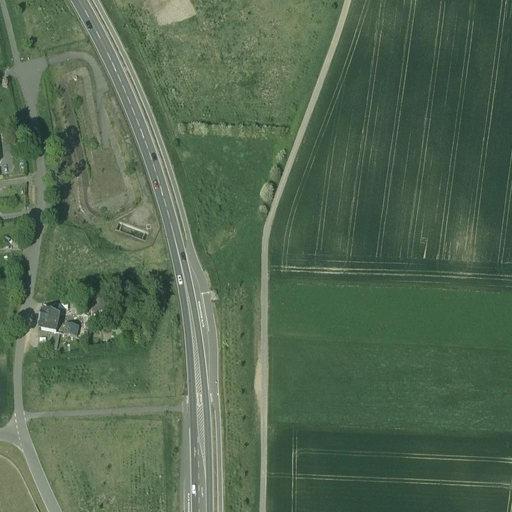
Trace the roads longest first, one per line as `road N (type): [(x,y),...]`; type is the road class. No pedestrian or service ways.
road 1 (secondary): [(201,511),(199,397),(180,262),(139,129),(78,0)]
road 2 (track): [(347,0),(266,234),(263,511)]
road 3 (residential): [(24,434),(18,352),(42,175),(23,67)]
